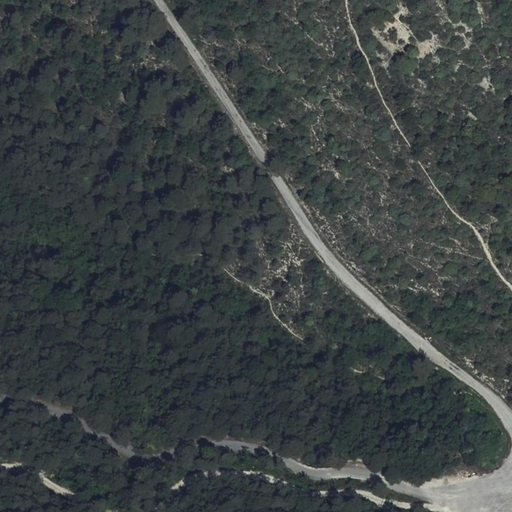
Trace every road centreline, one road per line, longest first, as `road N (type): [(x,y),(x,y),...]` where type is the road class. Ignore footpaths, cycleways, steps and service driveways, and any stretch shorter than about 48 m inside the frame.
road 1 (unclassified): [(511,422),(324,252),(160,0)]
road 2 (unclassified): [(0,397),(68,417),(146,457),(238,446),(315,473),(366,474),(460,497),(511,480)]
road 3 (track): [(460,497),(457,507),(432,508),(219,475),(188,484),(156,511)]
